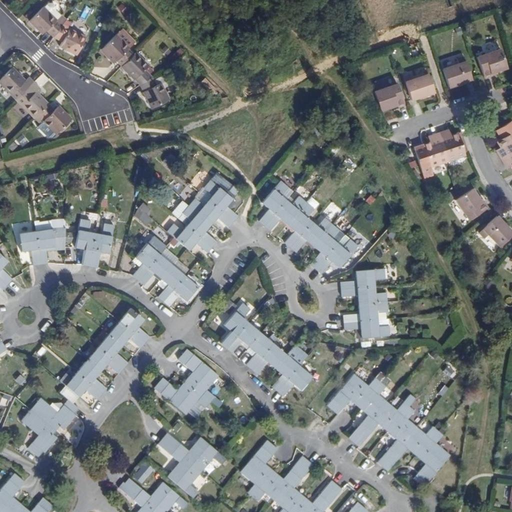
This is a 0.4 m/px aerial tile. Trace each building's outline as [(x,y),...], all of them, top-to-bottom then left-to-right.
[(53,1),(48,2),(44,7),(56,19),(60,14),(55,9),(56,4),(53,1)] [(47,29),(53,36),(61,24),(65,19),(60,14),(56,19),(43,7),(30,20),(42,33),(47,29)] [(61,24),(53,36),(62,40),(60,46),(77,53),(85,35),(61,24)] [(127,47),(132,42),(121,30),(116,36),(127,47)] [(118,58),(124,63),(133,54),(127,47),(116,36),(115,35),(100,49),(114,61),(118,58)] [(500,49),(477,57),(481,66),(485,78),(492,75),(491,74),(507,68),(500,49)] [(124,63),(122,65),(140,84),(152,76),(144,68),(147,64),(135,52),(133,54),(124,63)] [(471,79),(463,56),(457,59),(459,64),(442,69),(449,87),(471,79)] [(0,78),(0,83),(16,100),(33,83),(27,77),(25,79),(12,67),(0,78)] [(403,77),(411,100),(434,92),(427,75),(412,79),(410,74),(403,77)] [(152,76),(140,84),(152,108),(169,99),(161,83),(156,85),(152,76)] [(33,83),(16,100),(34,118),(38,114),(49,104),(35,90),(38,87),(33,83)] [(398,84),(375,92),(382,111),(397,106),(398,108),(405,105),(398,84)] [(54,110),(49,104),(38,114),(56,133),(57,132),(65,125),(70,120),(57,108),(54,110)] [(500,161),(511,153),(511,125),(510,123),(496,132),(501,140),(496,143),(501,152),(497,155),(500,161)] [(68,127),(65,125),(57,132),(60,135),(68,127)] [(467,151),(461,134),(447,139),(446,134),(439,136),(449,163),(465,157),(464,155),(463,152),(467,151)] [(431,169),(449,163),(439,136),(432,139),(433,144),(424,147),(431,169)] [(511,153),(500,161),(505,167),(509,165),(511,169),(511,153)] [(238,216),(233,211),(226,206),(232,199),(210,180),(203,187),(199,193),(207,200),(233,222),(238,216)] [(267,211),(258,221),(264,226),(284,201),(280,197),(286,189),(278,183),(260,205),(267,211)] [(468,185),(451,196),(456,202),(472,190),(468,185)] [(472,190),(456,202),(470,221),(488,209),(483,203),(482,204),(472,190)] [(228,227),(233,222),(207,200),(199,193),(194,198),(188,205),(210,225),(216,217),(228,227)] [(284,201),(264,226),(270,230),(279,220),(286,226),(304,204),(297,198),(290,206),(284,201)] [(188,205),(181,199),(174,207),(190,220),(186,225),(211,247),(216,241),(204,231),(210,225),(188,205)] [(293,232),(285,242),(292,247),(311,223),(305,218),(312,210),(304,204),(286,226),(293,232)] [(145,224),(149,219),(138,209),(133,214),(145,224)] [(292,247),(297,252),(303,244),(305,242),(313,247),(331,225),(329,224),(333,218),(328,213),(319,223),(315,219),(311,223),(292,247)] [(511,234),(496,218),(479,234),(483,240),(488,236),(499,248),(511,236),(511,234)] [(83,249),(80,264),(88,266),(94,233),(87,232),(89,221),(79,219),(74,247),(83,249)] [(94,233),(88,266),(95,268),(99,251),(108,253),(112,225),(103,223),(101,235),(94,233)] [(206,253),(211,247),(186,225),(181,230),(173,223),(166,230),(188,250),(194,243),(206,253)] [(320,253),(312,263),(317,267),(337,244),(331,240),(338,231),(331,225),(313,247),(320,253)] [(44,247),(44,250),(64,247),(65,227),(52,229),(54,246),(44,247)] [(35,231),(39,264),(46,264),(44,250),(44,247),(54,246),(52,229),(35,231)] [(30,250),(32,265),(39,264),(35,231),(18,234),(20,251),(30,250)] [(139,266),(131,275),(137,280),(159,254),(158,253),(164,246),(152,236),(134,257),(141,263),(139,266)] [(337,244),(317,267),(323,272),(329,265),(331,263),(338,268),(356,246),(349,240),(342,248),(337,244)] [(313,247),(305,242),(303,244),(310,250),(313,247)] [(0,278),(7,285),(12,279),(1,268),(7,261),(0,254),(0,278)] [(159,254),(137,280),(143,285),(153,273),(160,279),(172,265),(159,254)] [(132,260),(139,266),(141,263),(134,257),(132,260)] [(163,301),(184,276),(172,265),(160,279),(167,285),(164,289),(157,296),(163,301)] [(358,281),(341,282),(341,289),(373,287),(373,280),(384,279),(383,268),(357,270),(358,281)] [(163,301),(168,306),(178,294),(186,301),(197,287),(184,276),(163,301)] [(164,289),(167,285),(160,279),(157,283),(164,289)] [(373,287),(341,289),(342,296),(359,295),(360,304),(386,302),(385,293),(374,293),(373,287)] [(343,323),(376,320),(375,313),(386,312),(386,302),(360,304),(361,313),(343,314),(343,323)] [(220,343),(226,348),(248,322),(243,318),(250,309),(242,303),(224,324),(231,330),(220,343)] [(120,320),(144,342),(149,336),(137,326),(144,319),(130,308),(120,320)] [(140,348),(144,342),(120,320),(108,334),(122,345),(128,338),(140,348)] [(343,323),(344,330),(362,328),(362,337),(389,336),(388,326),(376,327),(376,320),(343,323)] [(248,322),(226,348),(232,352),(242,340),(249,346),(260,332),(248,322)] [(260,332),(249,346),(256,352),(253,356),(246,364),(251,369),(273,343),(260,332)] [(116,352),(122,345),(108,334),(98,346),(122,368),(127,363),(116,352)] [(273,343),(251,369),(257,374),(268,362),(274,367),(286,354),(273,343)] [(118,373),(122,368),(98,346),(87,359),(100,371),(106,364),(118,373)] [(256,352),(249,346),(245,350),(253,356),(256,352)] [(286,354),(274,367),(282,374),(272,386),(277,390),(299,365),(305,358),(292,347),(286,354)] [(186,380),(212,402),(216,396),(212,393),(207,389),(211,384),(219,375),(186,348),(178,359),(193,372),(186,380)] [(94,378),(100,371),(87,359),(76,372),(101,393),(106,388),(94,378)] [(299,365),(277,390),(283,395),(293,384),(300,390),(312,377),(299,365)] [(96,399),(101,393),(76,372),(65,385),(78,396),(85,389),(96,399)] [(358,407),(380,382),(375,377),(367,385),(354,374),(326,405),(337,414),(349,400),(358,407)] [(208,406),(212,402),(186,380),(178,390),(163,377),(155,387),(187,414),(199,399),(208,406)] [(385,386),(380,382),(358,407),(367,415),(348,438),(353,442),(387,402),(378,395),(385,386)] [(207,389),(212,393),(216,388),(211,384),(207,389)] [(78,396),(65,385),(59,392),(65,398),(72,403),(78,396)] [(396,410),(387,402),(353,442),(358,447),(378,424),(387,432),(409,406),(414,401),(408,396),(396,410)] [(29,409),(54,431),(58,427),(62,431),(75,416),(73,414),(78,408),(72,403),(65,398),(60,402),(62,405),(56,412),(49,406),(39,397),(29,409)] [(62,405),(60,402),(51,403),(49,406),(56,412),(62,405)] [(414,411),(409,406),(387,432),(396,440),(377,462),(382,467),(416,427),(408,419),(414,411)] [(51,434),(54,431),(29,409),(20,419),(37,434),(27,447),(37,457),(41,452),(43,453),(56,438),(51,434)] [(425,435),(416,427),(382,467),(388,472),(407,449),(416,457),(438,432),(433,427),(425,435)] [(442,435),(438,432),(416,457),(425,464),(413,479),(422,488),(450,456),(435,444),(442,435)] [(188,451),(167,433),(162,438),(201,470),(212,456),(220,463),(225,457),(200,436),(195,442),(198,444),(191,453),(188,451)] [(162,438),(158,443),(179,461),(182,464),(174,472),(172,470),(167,475),(193,496),(197,491),(189,484),(201,470),(162,438)] [(253,497),(274,471),(265,463),(277,449),(267,440),(240,471),(254,483),(247,492),(253,497)] [(188,451),(191,453),(198,444),(195,442),(188,451)] [(283,479),(274,471),(253,497),(259,501),(266,493),(273,500),(307,460),(303,456),(283,479)] [(313,465),(307,460),(273,500),(283,508),(279,511),(289,511),(303,495),(293,487),(313,465)] [(182,464),(179,461),(172,470),(174,472),(182,464)] [(15,511),(23,503),(14,495),(26,481),(15,472),(0,490),(0,511),(15,511)] [(150,496),(130,478),(125,483),(159,511),(165,511),(175,500),(183,508),(188,502),(162,481),(158,487),(160,489),(153,498),(150,496)] [(312,503),(303,495),(289,511),(312,511),(336,484),(331,479),(312,503)] [(123,481),(119,487),(141,506),(136,511),(159,511),(125,483),(123,481)] [(342,489),(336,484),(312,511),(323,511),(342,489)] [(158,487),(150,496),(153,498),(160,489),(158,487)] [(23,503),(15,511),(48,511),(55,505),(44,496),(32,511),(23,503)] [(365,511),(367,510),(357,502),(348,511),(365,511)]
